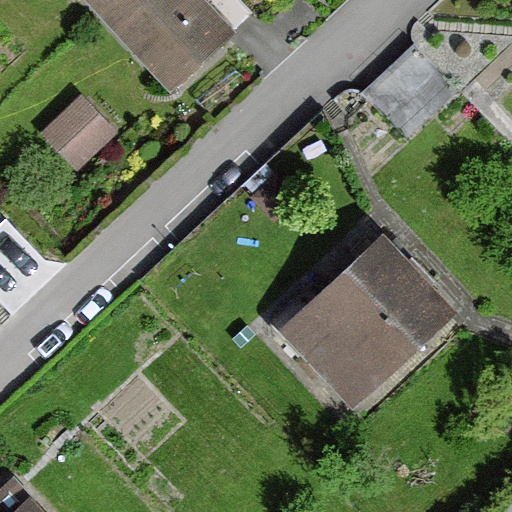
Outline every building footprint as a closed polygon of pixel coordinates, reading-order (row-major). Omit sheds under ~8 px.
[(197,0),(77,0),(70,7),(163,102),(227,39),(193,4),(197,0)] [(447,100),(411,62),(370,100),(406,138),(447,100)] [(107,140),(74,106),(34,144),(67,178),(107,140)] [(446,318),(367,236),(264,335),(342,417),(446,318)] [(25,511),(0,485),(0,511),(25,511)]
